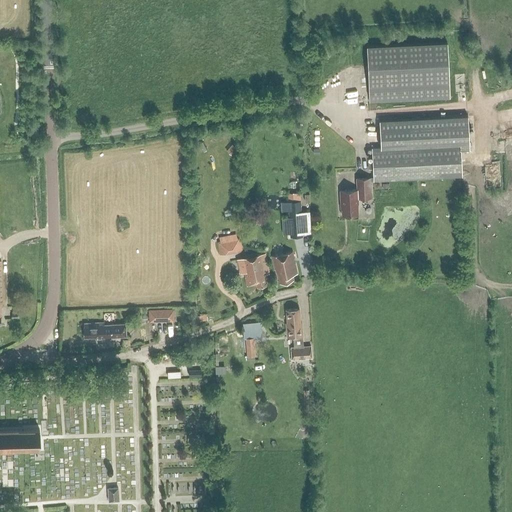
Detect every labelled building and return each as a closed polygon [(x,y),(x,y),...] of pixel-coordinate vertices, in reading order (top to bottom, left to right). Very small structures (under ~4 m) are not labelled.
[(449,99),(447,42),(366,46),(369,103),(449,99)] [(368,170),(373,170),(373,177),(357,178),(357,190),(340,191),(341,208),(342,208),(342,215),(359,214),(358,203),(359,203),(358,198),(371,197),(371,181),(462,176),(461,149),(470,148),(468,115),(379,120),(381,147),(372,147),(373,161),(368,161),(368,170)] [(235,142),(229,150),(234,154),(240,147),(235,142)] [(300,201),(288,202),(290,237),(302,237),(300,201)] [(219,243),(221,253),(226,252),(224,242),(233,241),(235,250),(240,250),(238,240),(219,243)] [(275,270),(277,269),(280,283),(293,280),(292,274),(298,273),(293,252),(272,257),(275,270)] [(266,253),(237,260),(240,274),(244,273),(247,287),(256,285),(257,288),(268,286),(265,275),(270,274),(266,253)] [(292,360),(312,358),(311,346),(303,347),(302,336),(303,336),(302,322),(301,323),(300,309),(286,310),(287,324),(286,324),(287,337),(294,336),(295,347),(291,348),(292,360)] [(111,337),(126,336),(125,324),(105,325),(105,323),(84,324),(84,327),(84,338),(96,337),(96,339),(111,339),(111,337)] [(247,357),(255,356),(254,338),(245,339),(247,357)] [(19,450),(39,449),(39,430),(18,431),(18,430),(0,430),(0,450),(19,449),(19,450)] [(108,502),(119,501),(118,488),(107,488),(108,502)]
